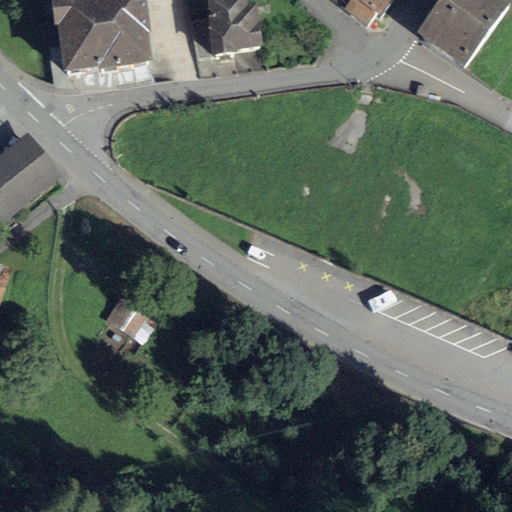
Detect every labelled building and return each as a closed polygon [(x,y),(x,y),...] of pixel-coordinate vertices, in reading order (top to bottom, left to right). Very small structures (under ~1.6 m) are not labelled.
[(160,0),(61,0),(63,17),(44,19),(46,50),(65,49),(67,68),(166,60),(160,0)] [(265,0),(210,0),(218,59),(273,52),(265,0)] [(386,0),(342,0),(342,2),(372,21),(386,0)] [(511,9),(511,6),(503,0),(447,0),(421,38),(468,71),(511,9)] [(199,138),(141,115),(121,165),(180,187),(185,172),(198,142),(199,138)] [(198,142),(185,172),(283,212),(306,158),(220,123),(210,148),(198,142)] [(425,167),(339,131),(307,207),(393,243),(425,167)] [(0,227),(61,178),(27,137),(0,160),(0,227)] [(0,326),(12,286),(0,282),(0,326)]
